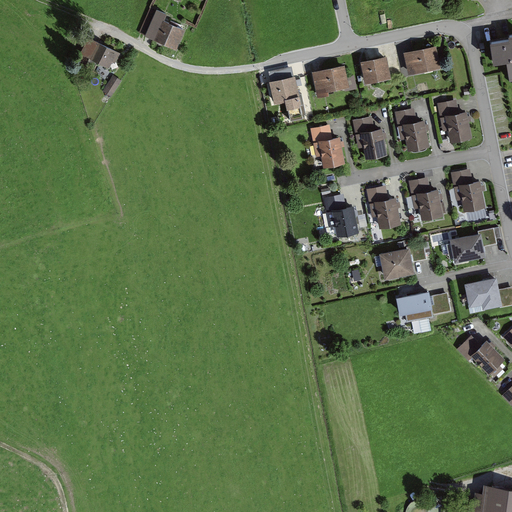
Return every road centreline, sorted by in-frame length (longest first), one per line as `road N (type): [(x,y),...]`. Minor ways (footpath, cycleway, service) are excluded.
road 1 (residential): [(261,66),(458,28),(471,45),(511,236)]
road 2 (track): [(37,0),(185,67),(261,66)]
road 3 (unknown): [(325,178),(494,153)]
